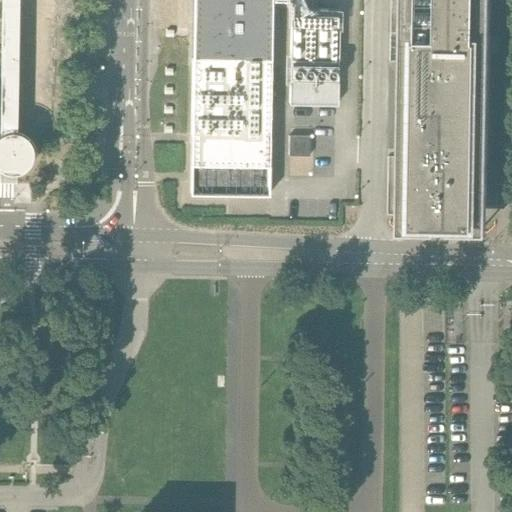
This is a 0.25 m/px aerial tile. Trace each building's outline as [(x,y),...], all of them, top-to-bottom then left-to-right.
[(0,0),(0,166),(1,167),(2,168),(4,170),(7,171),(9,172),(11,172),(14,172),(16,172),(19,172),(21,171),(24,170),(26,169),(28,168),(30,166),(31,164),(33,162),(34,160),(34,158),(35,155),(35,153),(35,150),(35,148),(34,145),(33,143),(32,141),(30,139),(29,137),(27,136),(25,134),(22,133),(20,132),(18,132),(15,132),(17,0),(0,0)] [(192,0),(190,194),(269,195),(271,0),(192,0)] [(401,0),(401,21),(490,23),(490,0),(401,0)] [(289,104),(337,105),(339,11),(291,10),(289,104)] [(490,23),(401,21),(398,161),(397,228),(435,228),(436,204),(449,204),(449,228),(487,229),(488,162),(490,23)] [(288,156),(309,157),(309,137),(288,137),(288,156)]
